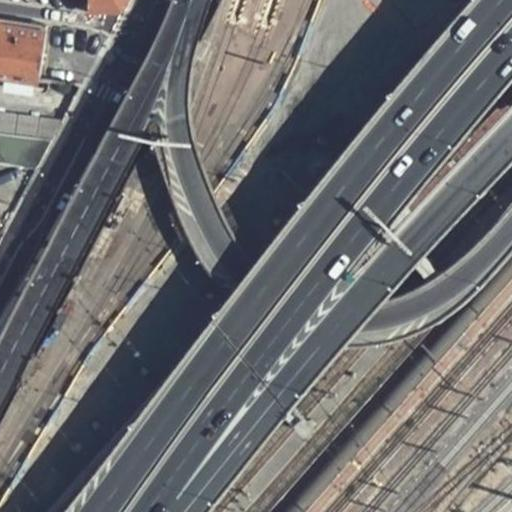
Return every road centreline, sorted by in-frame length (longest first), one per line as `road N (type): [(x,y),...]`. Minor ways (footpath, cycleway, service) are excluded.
road 1 (trunk): [(509,0),(336,199),(104,511)]
road 2 (trunk): [(198,0),(180,69),(180,136),(231,265),(256,292),(300,320),(353,326),(398,319),(449,294),(511,232)]
road 3 (trunk): [(152,511),(369,220),(511,57)]
road 4 (trunk): [(182,511),(380,282),(511,148)]
road 5 (trunk): [(185,0),(0,394)]
road 6 (tertiary): [(0,297),(145,27)]
road 7 (residential): [(145,27),(0,5)]
